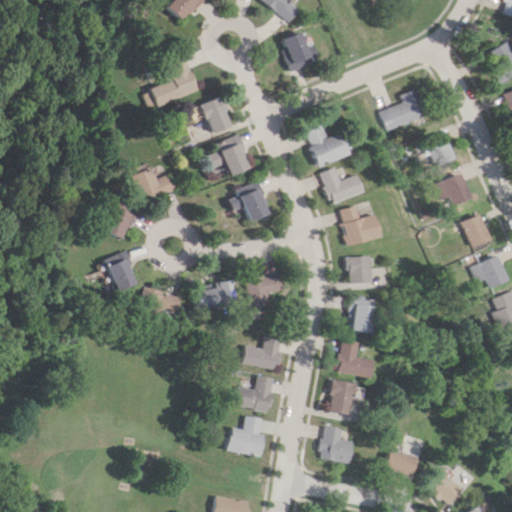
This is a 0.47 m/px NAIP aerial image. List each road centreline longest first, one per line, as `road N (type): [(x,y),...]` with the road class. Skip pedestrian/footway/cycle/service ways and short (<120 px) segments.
road 1 (residential): [(275,511),(315,294),(307,238),(239,61),(247,31),(233,22),(215,25),(209,45),(216,57),(239,61)]
road 2 (residential): [(307,238),(184,263),(161,254),(159,234),(167,226),(186,228),(211,252)]
road 3 (residential): [(459,0),(418,48),(258,108)]
road 4 (residential): [(511,217),(433,39)]
road 5 (residential): [(281,476),(402,511)]
